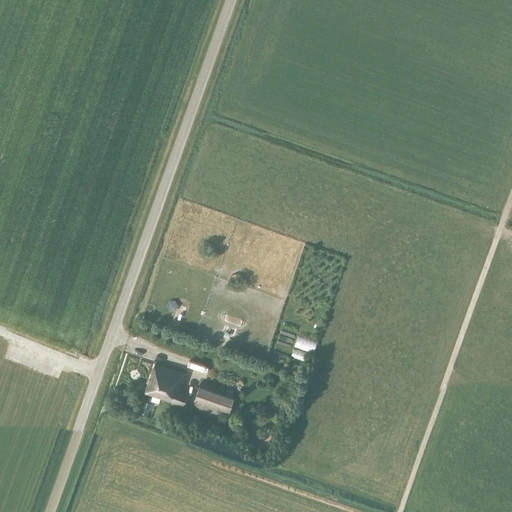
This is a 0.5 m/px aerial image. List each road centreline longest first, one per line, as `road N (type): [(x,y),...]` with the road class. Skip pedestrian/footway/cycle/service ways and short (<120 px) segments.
road 1 (unclassified): [(47,511),(231,0)]
road 2 (track): [(511,200),(398,511)]
